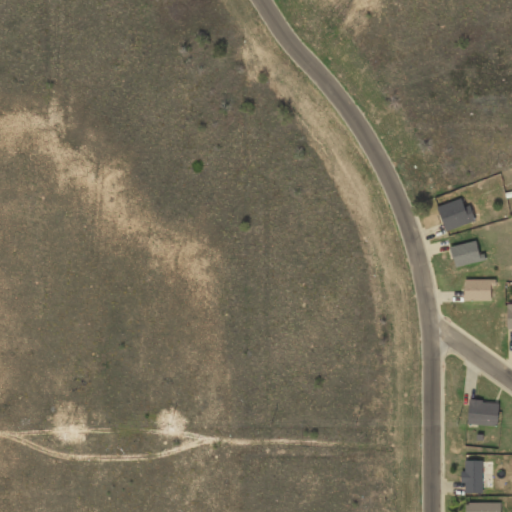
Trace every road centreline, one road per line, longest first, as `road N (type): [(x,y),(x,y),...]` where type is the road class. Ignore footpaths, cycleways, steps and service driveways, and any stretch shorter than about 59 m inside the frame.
road 1 (residential): [(511,382),(428,332),(409,236),(370,148),(258,0)]
road 2 (residential): [(428,511),(428,332)]
